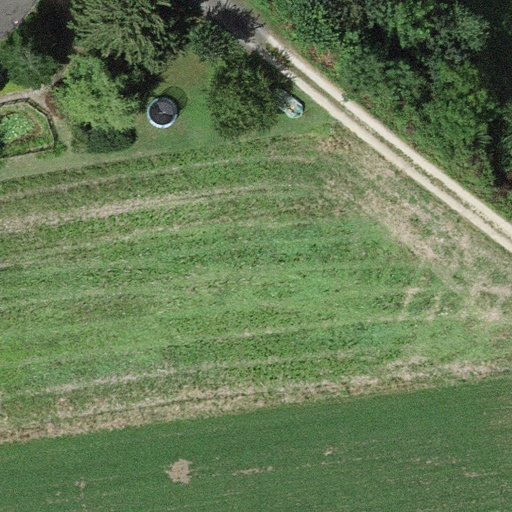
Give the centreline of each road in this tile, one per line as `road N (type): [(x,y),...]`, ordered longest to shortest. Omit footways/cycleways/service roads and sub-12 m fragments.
road 1 (track): [(511,244),(291,71)]
road 2 (residential): [(191,0),(291,71)]
